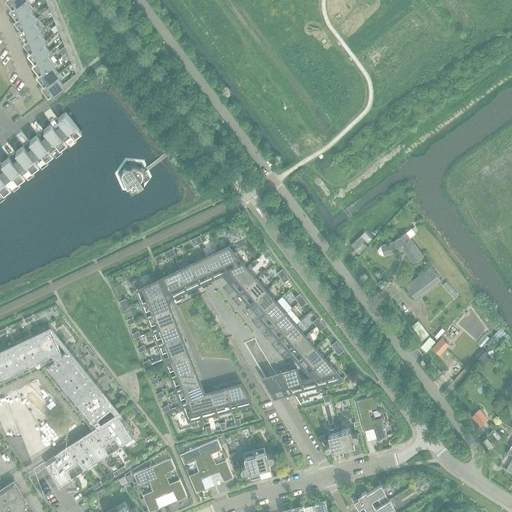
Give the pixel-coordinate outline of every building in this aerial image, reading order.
[(21,0),(12,8),(17,19),(32,7),(26,0),(21,0)] [(32,7),(17,19),(21,30),(37,18),(30,9),(32,7)] [(52,7),(49,8),(54,19),(56,18),(58,17),(56,11),(52,7)] [(38,17),(37,18),(21,30),(26,41),(41,29),(45,26),(38,17)] [(56,18),(54,19),(58,30),(61,29),(62,28),(60,22),(56,18)] [(41,29),(26,41),(30,52),(46,40),(39,31),(41,29)] [(61,29),(58,30),(63,41),(65,40),(67,39),(65,33),(61,29)] [(46,40),(30,52),(34,63),(50,51),(43,42),(46,40)] [(65,40),(63,41),(67,52),(70,51),(71,50),(69,44),(65,40)] [(51,50),(50,51),(34,63),(39,74),(55,62),(51,57),(54,54),(51,50)] [(70,51),(67,52),(72,63),(74,62),(76,61),(73,55),(70,51)] [(55,62),(39,74),(43,85),(59,73),(55,68),(58,65),(55,61),(55,62)] [(74,62),(72,63),(76,74),(80,71),(80,70),(78,66),(74,62)] [(60,72),(59,73),(43,85),(48,96),(64,84),(59,79),(63,76),(60,72)] [(51,124),(67,144),(65,141),(71,136),(74,139),(82,133),(65,113),(58,119),(62,124),(64,122),(65,124),(57,131),(51,124)] [(37,135),(53,156),(53,155),(51,152),(57,147),(60,150),(67,144),(51,124),(44,130),(48,135),(50,133),(51,135),(43,142),(37,135)] [(23,146),(39,167),(37,163),(43,158),(46,161),(53,156),(37,135),(30,141),(34,146),(36,144),(37,146),(29,153),(23,146)] [(9,157),(9,158),(25,178),(23,175),(29,169),(32,173),(39,167),(23,146),(15,152),(19,157),(22,155),(23,157),(14,164),(9,157)] [(182,146),(174,152),(175,154),(177,156),(185,150),(183,147),(182,146)] [(0,174),(0,175),(11,189),(9,186),(15,181),(18,184),(25,178),(9,158),(1,163),(5,168),(8,167),(9,168),(0,175),(0,174)] [(125,158),(114,174),(123,191),(138,192),(141,192),(152,176),(148,168),(143,160),(125,158)] [(0,192),(1,192),(4,195),(11,189),(0,175),(0,192)] [(381,245),(382,245),(380,246),(378,249),(379,252),(383,254),(384,254),(405,247),(410,253),(408,255),(413,261),(422,254),(405,231),(396,239),(397,240),(381,245)] [(361,243),(354,250),(358,254),(365,246),(361,243)] [(268,249),(265,244),(259,248),(262,253),(268,249)] [(228,245),(218,250),(227,270),(230,268),(234,272),(236,275),(247,266),(228,245)] [(272,254),(268,249),(262,253),(266,258),(272,254)] [(218,250),(204,257),(213,276),(227,270),(218,250)] [(204,257),(191,263),(200,282),(213,276),(204,257)] [(191,263),(177,270),(186,289),(200,282),(191,263)] [(435,282),(440,278),(431,265),(405,284),(413,296),(434,281),(435,282)] [(286,273),(282,268),(277,273),(280,277),(286,273)] [(186,289),(177,270),(163,277),(172,296),(186,289)] [(247,270),(219,293),(254,334),(287,372),(314,348),(247,270)] [(228,278),(230,281),(236,275),(234,272),(228,278)] [(290,278),(286,273),(280,277),(284,282),(290,278)] [(137,288),(142,302),(165,293),(159,278),(137,288)] [(165,293),(142,302),(146,311),(152,308),(154,313),(148,316),(170,307),(165,293)] [(304,297),(300,293),(294,297),(298,302),(304,297)] [(307,302),(304,297),(298,302),(302,307),(307,302)] [(126,298),(119,301),(123,310),(129,307),(126,298)] [(170,307),(148,316),(151,325),(157,322),(159,327),(153,329),(154,330),(176,321),(170,307)] [(322,321),(318,316),(313,321),(316,326),(322,321)] [(176,321),(154,330),(157,338),(163,336),(165,341),(159,343),(159,344),(181,335),(176,321)] [(326,326),(322,321),(316,326),(320,331),(326,326)] [(0,378),(2,377),(3,378),(13,373),(13,372),(28,365),(29,366),(39,361),(39,360),(52,354),(57,358),(46,366),(50,371),(51,370),(62,384),(61,385),(68,393),(69,392),(80,407),(86,415),(87,415),(93,422),(111,407),(105,400),(106,399),(100,391),(99,392),(87,378),(88,377),(82,369),(81,369),(69,355),(70,354),(66,350),(62,354),(50,330),(45,332),(45,333),(30,341),(29,340),(19,345),(19,346),(4,353),(3,352),(0,353),(0,378)] [(181,335),(159,344),(163,352),(169,350),(171,356),(187,349),(181,335)] [(442,336),(432,347),(440,353),(449,343),(442,336)] [(340,345),(336,340),(331,345),(334,350),(340,345)] [(344,350),(340,345),(334,350),(338,354),(344,350)] [(315,346),(299,360),(309,372),(325,357),(315,346)] [(475,357),(480,361),(488,352),(483,348),(475,357)] [(172,375),(172,376),(194,367),(189,353),(166,362),(170,371),(176,368),(178,373),(172,375)] [(325,357),(309,372),(312,376),(319,383),(342,377),(341,377),(325,357)] [(194,367),(172,376),(175,385),(181,382),(183,387),(177,389),(178,390),(200,381),(194,367)] [(312,376),(306,378),(302,373),(298,374),(297,367),(281,371),(292,390),(319,383),(312,376)] [(200,381),(178,390),(181,398),(187,396),(189,401),(183,403),(183,404),(206,395),(200,381)] [(240,382),(226,386),(231,407),(252,401),(240,382)] [(211,390),(212,397),(213,397),(217,411),(231,407),(226,386),(211,390)] [(206,395),(183,404),(189,418),(217,411),(213,397),(212,397),(207,399),(206,395)] [(374,396),(357,400),(364,430),(374,428),(378,440),(387,435),(384,426),(385,426),(382,417),(372,420),(368,409),(379,407),(377,399),(376,395),(374,396)] [(473,409),(480,418),(485,415),(477,405),(473,409)] [(119,415),(58,455),(71,476),(133,437),(130,433),(134,429),(127,420),(124,422),(119,415)] [(351,427),(340,430),(344,446),(355,444),(354,438),(357,437),(358,436),(358,435),(358,434),(358,433),(357,432),(356,432),(356,431),(355,431),(354,431),(352,433),(351,427)] [(330,441),(327,442),(327,443),(326,443),(325,444),(325,445),(325,446),(325,447),(326,447),(326,448),(327,448),(328,448),(329,448),(332,447),(332,449),(344,446),(340,430),(328,433),(330,441)] [(217,438),(199,446),(211,474),(219,471),(224,480),(233,476),(226,459),(216,463),(211,453),(222,449),(217,438)] [(211,474),(199,446),(180,454),(185,464),(195,460),(199,470),(189,474),(196,492),(206,488),(202,478),(211,474)] [(266,449),(255,452),(260,468),(271,465),(270,460),(273,458),(274,457),(274,456),(274,455),(274,454),(273,453),(272,453),(271,452),(270,453),(268,454),(266,449)] [(246,463),(243,464),(242,465),(241,466),(241,467),(241,468),(242,469),(243,470),(244,470),(245,470),(248,469),(249,471),(260,468),(255,452),(244,455),(246,463)] [(171,458),(152,465),(164,494),(173,490),(178,500),(187,496),(180,478),(170,482),(165,473),(176,468),(171,458)] [(164,494),(152,465),(134,473),(138,484),(149,479),(152,490),(142,494),(150,511),(159,508),(156,497),(164,494)] [(425,477),(417,482),(419,487),(428,482),(425,477)] [(0,511),(14,511),(27,504),(14,483),(0,491),(0,511)] [(371,501),(375,506),(376,508),(389,499),(385,492),(386,492),(381,484),(367,493),(366,491),(358,496),(359,498),(354,501),(358,509),(371,501)] [(97,501),(93,496),(87,500),(90,506),(97,501)] [(396,511),(394,507),(395,506),(390,499),(389,499),(376,508),(375,506),(367,511),(396,511)] [(314,511),(328,511),(326,500),(325,500),(319,502),(319,503),(316,504),(316,503),(315,504),(316,508),(317,508),(317,511),(314,511)]
